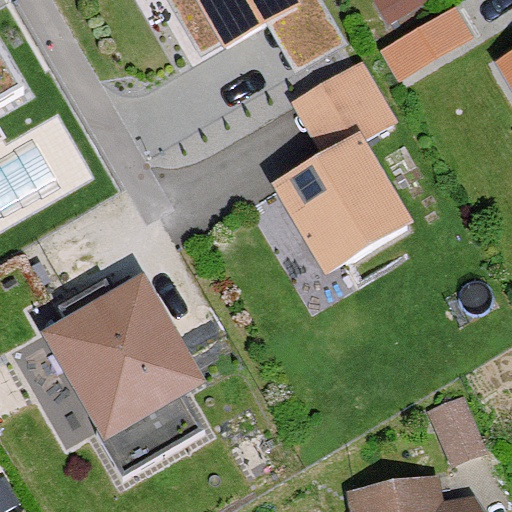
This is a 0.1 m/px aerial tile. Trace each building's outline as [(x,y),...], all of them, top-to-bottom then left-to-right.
[(193,0),(226,58),(270,33),(294,75),(348,45),(323,0),(193,0)] [(460,0),(383,39),(401,75),(478,37),(460,0)] [(0,116),(28,101),(0,49),(0,116)] [(511,58),(494,69),(511,98),(511,58)] [(319,166),(272,194),(328,286),(410,237),(358,150),(396,127),(359,66),(285,110),(319,166)] [(150,284),(40,346),(105,460),(215,398),(150,284)] [(434,404),(458,460),(489,446),(465,391),(434,404)] [(340,511),(463,511),(463,508),(439,511),(421,511),(416,477),(337,490),(340,511)]
